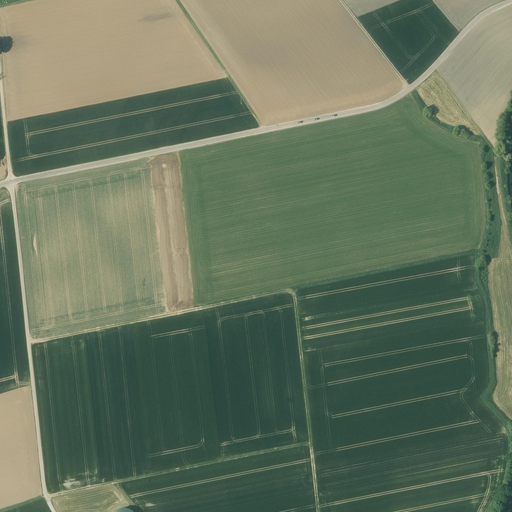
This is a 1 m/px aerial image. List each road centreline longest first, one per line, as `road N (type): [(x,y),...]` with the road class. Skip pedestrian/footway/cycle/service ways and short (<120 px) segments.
road 1 (unclassified): [(511,0),(475,20),(418,82),(381,105),(0,185)]
road 2 (track): [(10,181),(44,491),(53,511)]
road 3 (track): [(0,511),(310,444)]
road 4 (track): [(30,343),(294,289)]
road 5 (track): [(480,252),(294,289)]
road 6 (track): [(310,444),(294,289)]
road 7 (track): [(263,130),(178,0)]
road 8 (track): [(511,231),(500,177),(511,110)]
